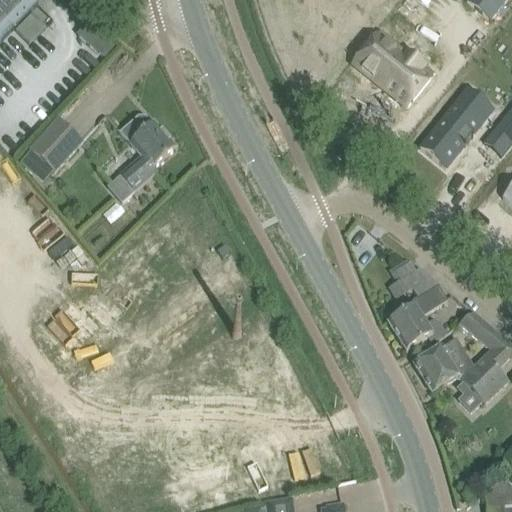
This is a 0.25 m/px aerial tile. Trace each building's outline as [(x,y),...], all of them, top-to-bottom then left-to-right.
[(0,0),(0,45),(38,7),(30,0),(0,0)] [(466,0),(465,2),(490,23),(508,0),(466,0)] [(373,43),(354,67),(407,110),(430,82),(421,74),(425,69),(407,55),(399,65),(374,44),(373,43)] [(459,104),(420,151),(446,172),(484,125),(459,104)] [(511,113),(498,131),(511,141),(511,113)] [(122,207),(134,196),(157,177),(153,172),(176,151),(154,126),(152,128),(145,120),(139,120),(121,136),(130,147),(129,147),(141,161),(108,190),(122,207)] [(58,124),(30,154),(54,176),(81,146),(58,124)] [(177,188),(98,264),(119,289),(206,243),(177,188)] [(0,344),(105,511),(236,511),(248,509),(248,508),(264,505),(287,501),(286,498),(334,486),(297,416),(152,446),(0,203),(0,344)] [(388,326),(406,354),(428,341),(432,348),(448,338),(437,320),(426,327),(422,320),(448,304),(440,291),(441,289),(419,272),(416,274),(411,265),(395,275),(400,284),(388,291),(395,302),(412,292),(419,302),(413,306),(415,309),(388,326)] [(467,330),(479,322),(473,317),(461,325),(467,330)] [(455,342),(431,357),(414,367),(432,396),(457,380),(484,408),(509,385),(497,373),(511,358),(511,349),(479,322),(467,330),(491,354),(474,372),(455,342)] [(196,365),(223,406),(248,390),(242,381),(256,371),(232,335),(206,353),(208,356),(196,365)] [(264,505),(265,511),(292,511),(291,501),(264,505)]
